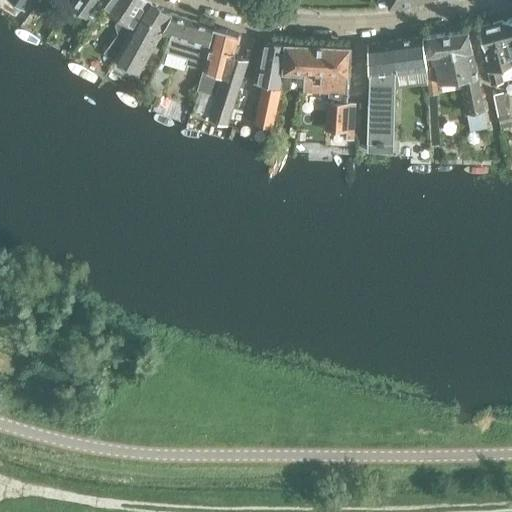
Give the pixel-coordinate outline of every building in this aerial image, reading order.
[(0,0),(0,5),(25,20),(38,0),(0,0)] [(72,5),(75,0),(63,0),(56,10),(64,16),(72,5)] [(99,0),(75,0),(72,5),(88,17),(88,16),(95,21),(104,9),(97,5),(99,0)] [(148,0),(109,0),(106,5),(121,17),(119,20),(130,28),(132,25),(133,27),(148,0)] [(149,0),(148,0),(133,27),(127,37),(116,57),(141,71),(162,31),(174,12),(149,0)] [(387,0),(390,8),(425,0),(387,0)] [(214,26),(174,12),(162,31),(171,34),(165,50),(188,57),(187,63),(204,67),(214,26)] [(511,18),(503,21),(511,56),(511,57),(511,18)] [(511,56),(503,21),(479,27),(488,63),(487,63),(492,84),(503,81),(497,60),(511,56)] [(240,33),(214,26),(204,67),(200,83),(217,87),(208,117),(229,122),(239,91),(249,59),(234,55),(240,33)] [(488,126),(469,30),(427,35),(429,54),(436,53),(440,82),(462,79),(471,128),(488,126)] [(116,57),(127,37),(121,34),(106,52),(116,57)] [(427,67),(423,36),(368,43),(370,73),(369,141),(394,142),(396,71),(427,67)] [(287,42),(267,39),(262,67),(259,66),(255,81),(264,83),(255,123),(260,123),(258,132),(268,134),(267,139),(270,139),(284,72),(287,42)] [(319,44),(287,42),(284,72),(304,74),(304,73),(316,74),(319,44)] [(352,46),(319,44),(316,74),(304,73),(304,74),(304,90),(349,92),(352,46)] [(170,72),(157,67),(149,88),(162,94),(170,72)] [(248,94),(239,91),(229,122),(240,125),(248,94)] [(504,91),(495,93),(500,114),(509,111),(504,91)] [(349,102),(326,101),(325,129),(348,130),(349,102)]
